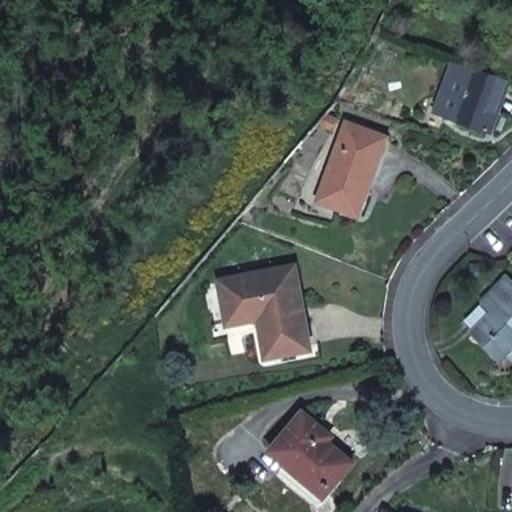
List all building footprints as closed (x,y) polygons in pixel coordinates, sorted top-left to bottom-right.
[(511,28),(511,37),(505,57),(511,59),(511,3),(508,2),(501,25),(511,28)] [(447,101),(442,115),(491,133),(508,84),(454,64),(442,99),(447,101)] [(442,99),(437,113),(442,115),(447,101),(442,99)] [(343,188),(336,207),(360,215),(368,194),(365,193),(386,137),(348,123),(326,182),(343,188)] [(365,193),(368,194),(388,137),(386,137),(365,193)] [(326,182),(319,201),(336,207),(343,188),(326,182)] [(261,319),(268,358),(310,348),(295,267),(221,281),(226,304),(235,303),(238,322),(261,319)] [(511,279),(506,273),(479,301),(489,311),(477,324),(501,347),(511,336),(511,279)] [(479,301),(459,322),(469,332),(477,324),(489,311),(479,301)] [(226,304),(229,324),(238,322),(235,303),(226,304)] [(477,324),(469,332),(493,355),(501,347),(477,324)] [(303,412),(270,451),(320,493),(334,477),(338,482),(354,463),(328,441),(321,435),(325,430),(303,412)] [(321,435),(328,441),(332,436),(325,430),(321,435)] [(338,482),(334,477),(320,493),(325,498),(338,482)]
